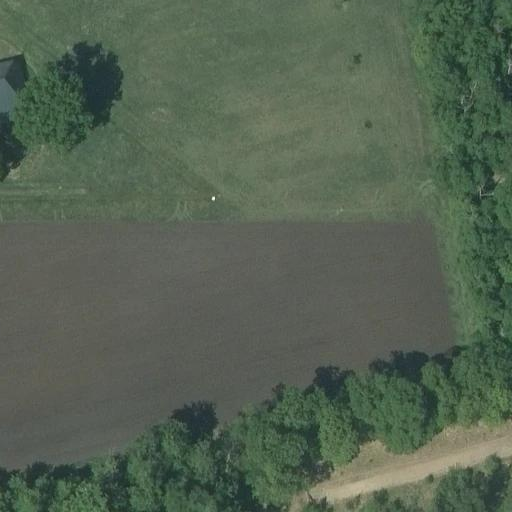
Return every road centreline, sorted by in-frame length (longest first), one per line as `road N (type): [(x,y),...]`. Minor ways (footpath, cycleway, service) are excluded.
road 1 (track): [(511,448),(275,511)]
road 2 (track): [(487,180),(454,0)]
